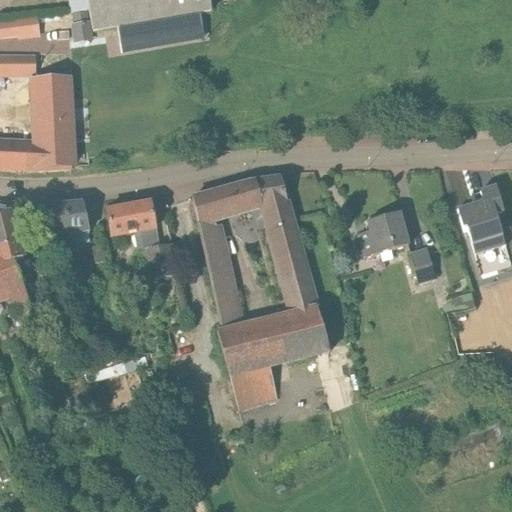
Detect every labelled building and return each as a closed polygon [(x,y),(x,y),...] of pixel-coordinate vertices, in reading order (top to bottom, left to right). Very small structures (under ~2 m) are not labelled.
[(88,11),(85,0),(67,0),(69,14),(88,11)] [(85,0),(88,11),(93,33),(211,13),(209,0),(85,0)] [(205,41),(201,16),(117,30),(121,55),(205,41)] [(0,39),(41,38),(41,21),(0,22),(0,39)] [(90,24),(79,25),(71,26),(73,44),(81,43),(92,42),(90,24)] [(68,175),(70,175),(70,171),(74,171),(74,168),(87,166),(84,74),(66,74),(65,61),(34,63),(33,57),(0,58),(0,171),(13,172),(13,175),(16,175),(16,172),(17,172),(17,176),(20,176),(20,172),(21,172),(21,175),(24,175),(24,172),(36,173),(43,172),(43,176),(45,176),(45,172),(68,171),(68,175)] [(277,402),(270,371),(328,356),(315,309),(316,308),(280,180),(246,185),(191,200),(237,413),(277,402)] [(469,231),(472,243),(470,244),(474,258),(505,249),(501,235),(500,235),(495,215),(502,213),(495,188),(479,193),(482,203),(456,211),(463,233),(469,231)] [(89,244),(88,234),(89,234),(82,205),(48,208),(55,238),(64,237),(67,246),(89,244)] [(158,248),(149,205),(106,212),(112,239),(133,235),(137,251),(141,250),(148,282),(179,276),(171,245),(158,248)] [(16,321),(32,316),(13,262),(22,260),(9,212),(0,214),(0,317),(13,313),(16,321)] [(369,234),(357,237),(363,262),(408,249),(398,215),(366,224),(369,234)] [(92,250),(95,265),(106,263),(102,248),(92,250)] [(418,287),(435,282),(426,251),(410,256),(418,287)] [(448,315),(475,308),(473,298),(446,304),(448,315)]
